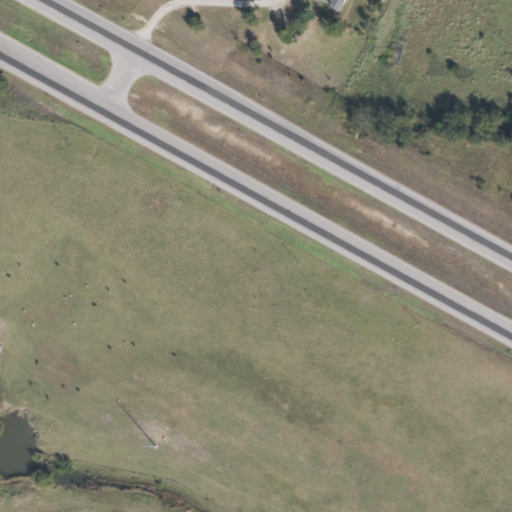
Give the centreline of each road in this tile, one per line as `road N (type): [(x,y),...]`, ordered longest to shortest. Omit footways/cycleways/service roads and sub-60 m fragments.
road 1 (trunk): [(0,52),(511,333)]
road 2 (trunk): [(511,257),(50,0)]
